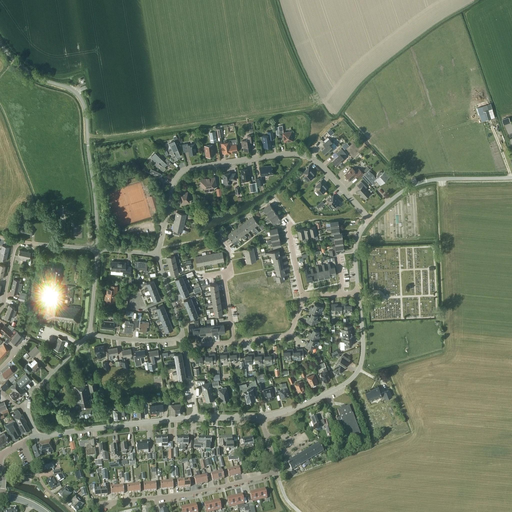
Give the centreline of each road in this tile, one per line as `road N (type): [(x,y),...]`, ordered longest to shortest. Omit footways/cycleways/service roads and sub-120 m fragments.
road 1 (residential): [(157,253),(173,182),(187,168),(298,153),(324,167),(369,218)]
road 2 (unclassified): [(96,249),(82,102),(21,69),(0,43)]
road 3 (residential): [(102,511),(114,502),(276,472),(260,417)]
road 4 (unclassified): [(260,417),(354,376),(363,343),(358,294)]
road 5 (unclassified): [(36,436),(196,417)]
road 6 (unclassified): [(369,218),(425,180),(511,177)]
